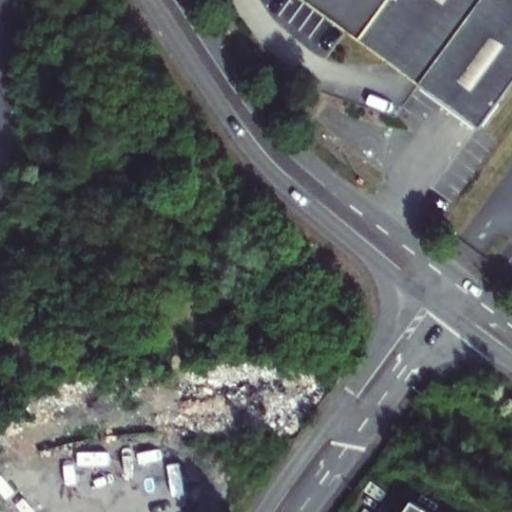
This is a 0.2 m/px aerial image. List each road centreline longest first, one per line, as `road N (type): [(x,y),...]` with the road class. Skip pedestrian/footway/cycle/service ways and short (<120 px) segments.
road 1 (unclassified): [(149,0),(268,171),(436,309)]
road 2 (unclassified): [(456,282),(284,140),(183,0)]
road 3 (unclassified): [(293,511),(436,309)]
